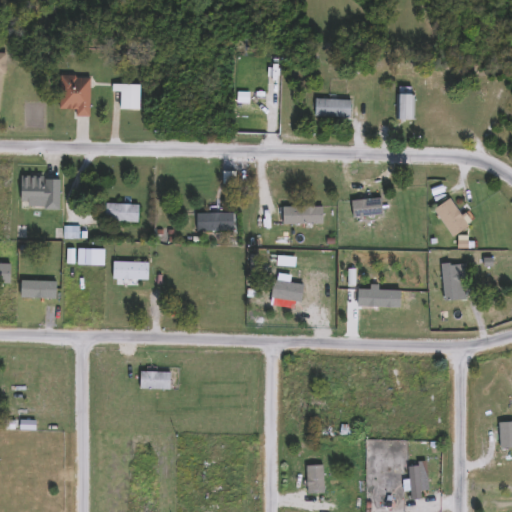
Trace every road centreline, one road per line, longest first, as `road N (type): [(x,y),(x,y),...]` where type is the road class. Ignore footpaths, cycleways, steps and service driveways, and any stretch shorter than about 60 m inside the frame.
road 1 (residential): [(0,148),(449,156),(511,179)]
road 2 (residential): [(511,340),(465,348),(0,339)]
road 3 (residential): [(86,336),(88,511)]
road 4 (residential): [(277,341),(275,511)]
road 5 (residential): [(465,511),(465,348)]
